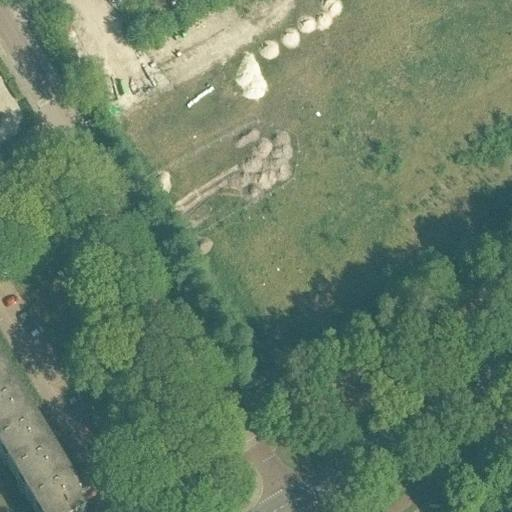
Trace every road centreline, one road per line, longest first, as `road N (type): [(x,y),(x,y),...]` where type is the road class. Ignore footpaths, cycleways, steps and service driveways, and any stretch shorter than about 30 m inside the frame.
road 1 (unclassified): [(288,502),(70,143)]
road 2 (tertiary): [(288,502),(473,396)]
road 3 (residential): [(0,316),(99,487)]
road 4 (unclassified): [(70,143),(0,23)]
